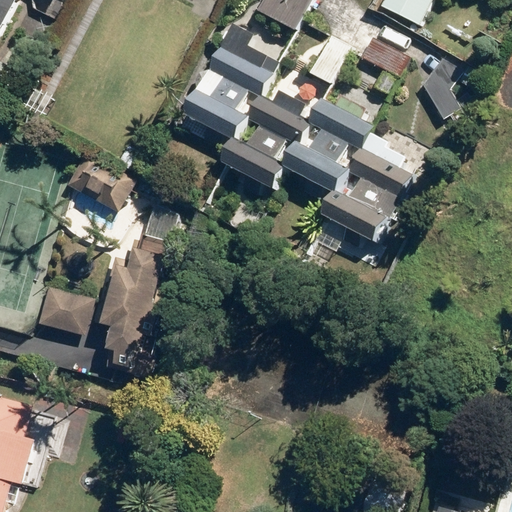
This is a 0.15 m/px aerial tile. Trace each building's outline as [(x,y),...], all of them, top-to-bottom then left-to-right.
[(0,0),(0,49),(25,0),(0,0)] [(312,0),(264,0),(258,15),(296,33),(312,0)] [(433,0),(386,0),(382,9),(420,28),(433,0)] [(352,47),(330,36),(311,75),(332,86),(352,47)] [(410,57),(371,38),(360,60),(399,79),(410,57)] [(201,95),(189,119),(204,127),(198,137),(214,145),(220,134),(237,143),(250,118),(240,113),(250,94),(258,98),(270,75),(221,50),(209,73),(223,80),(212,101),(201,95)] [(466,73),(440,61),(424,95),(452,108),(458,95),(478,104),(489,79),(468,70),(466,73)] [(240,142),(227,166),(243,174),(237,185),(253,194),(260,182),(279,192),(291,167),(278,161),(288,141),(297,146),(309,122),(262,98),(249,122),(261,128),(251,148),(240,142)] [(303,146),(290,170),(309,179),(302,192),(319,200),(325,188),(341,196),(354,171),(341,164),(351,145),(363,151),(376,128),(323,101),(311,125),(324,132),(314,152),(303,146)] [(343,195),(331,219),(349,228),(343,239),(359,247),(365,236),(381,244),(415,177),(365,152),(354,175),(365,180),(354,200),(343,195)] [(129,183),(81,157),(67,184),(115,210),(129,183)] [(511,206),(508,214),(454,187),(415,266),(511,314),(511,206)] [(136,263),(111,257),(99,308),(111,311),(107,327),(120,330),(111,368),(150,377),(166,309),(160,307),(172,260),(139,252),(136,263)] [(94,299),(47,287),(38,323),(85,334),(94,299)] [(73,375),(44,366),(39,382),(68,390),(73,375)] [(128,390),(89,378),(83,396),(123,407),(128,390)] [(41,408),(0,397),(0,511),(12,511),(20,485),(29,487),(41,443),(33,440),(41,408)]
